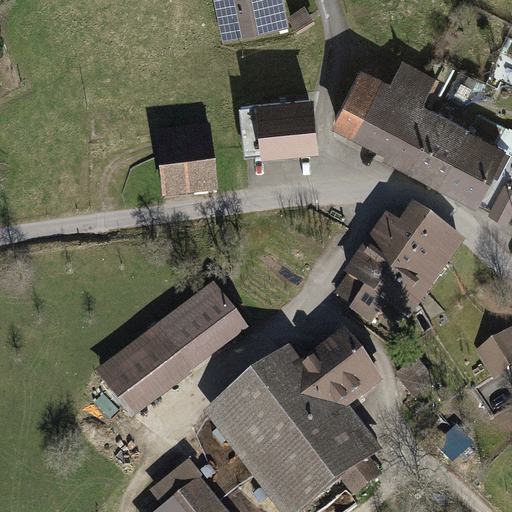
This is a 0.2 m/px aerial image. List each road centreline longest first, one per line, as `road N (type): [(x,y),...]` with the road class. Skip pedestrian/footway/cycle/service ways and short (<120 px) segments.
road 1 (unclassified): [(511,262),(438,208),(370,187),(0,239)]
road 2 (unknown): [(335,190),(352,34),(342,0)]
road 3 (unknown): [(504,511),(378,391)]
